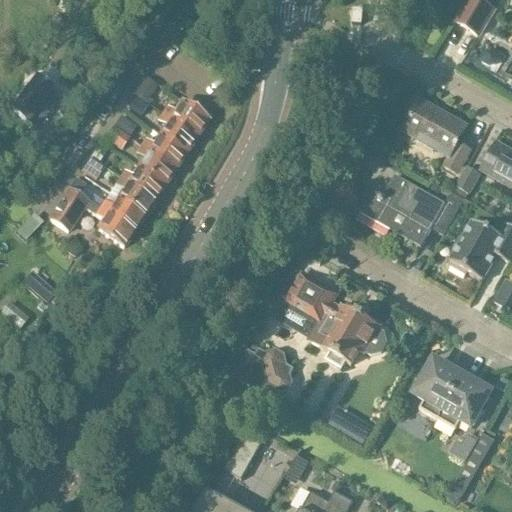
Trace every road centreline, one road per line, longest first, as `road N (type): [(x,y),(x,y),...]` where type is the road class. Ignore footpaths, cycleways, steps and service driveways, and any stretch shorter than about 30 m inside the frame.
road 1 (tertiary): [(43,511),(244,172),(273,90),(282,0)]
road 2 (residential): [(511,354),(327,256)]
road 3 (residential): [(511,121),(388,49),(382,0)]
road 4 (unknown): [(209,101),(158,63),(187,0)]
